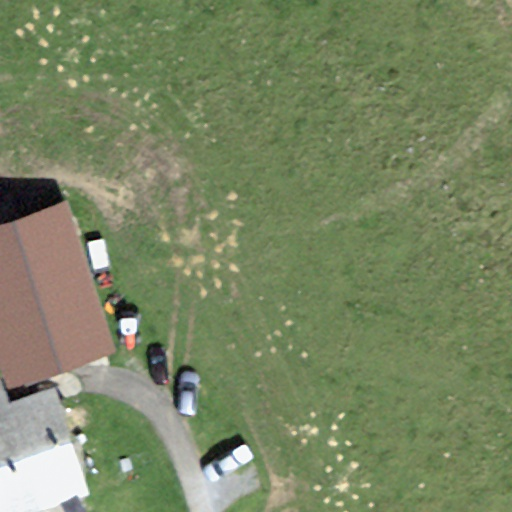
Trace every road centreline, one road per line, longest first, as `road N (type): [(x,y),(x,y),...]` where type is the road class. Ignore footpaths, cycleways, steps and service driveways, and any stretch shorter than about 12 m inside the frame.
road 1 (track): [(199,493),(332,486),(511,451)]
road 2 (track): [(144,395),(203,511)]
